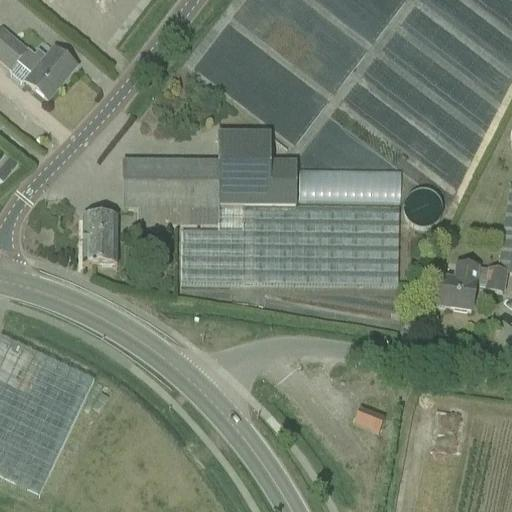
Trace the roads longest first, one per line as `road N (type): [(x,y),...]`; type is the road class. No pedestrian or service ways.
road 1 (unclassified): [(511,377),(307,349),(257,353),(201,391)]
road 2 (tertiary): [(0,250),(15,213),(189,0)]
road 3 (secondary): [(201,391),(134,340),(65,304),(0,284)]
road 4 (secondary): [(288,511),(201,391)]
